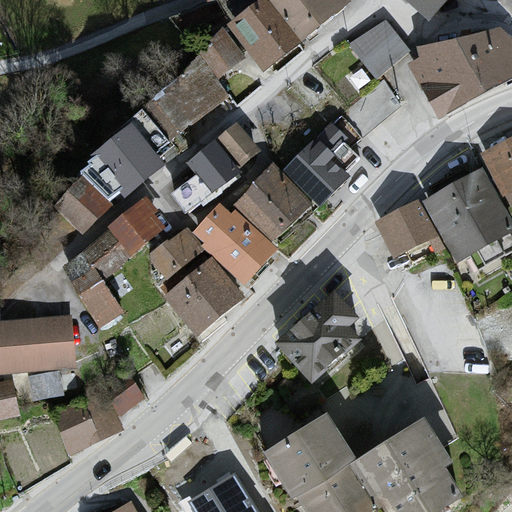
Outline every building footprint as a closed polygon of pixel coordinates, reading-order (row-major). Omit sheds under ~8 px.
[(267,0),(271,3),(306,46),(351,10),(342,0),(267,0)] [(409,0),(428,15),(440,0),(409,0)] [(306,46),(271,3),(231,36),(267,79),(306,46)] [(384,24),(347,50),(371,82),(407,55),(384,24)] [(408,62),(438,114),(483,90),(511,74),(511,38),(500,28),(489,30),(461,39),(418,45),(420,56),(408,62)] [(195,52),(218,82),(243,63),(220,33),(195,52)] [(146,117),(173,148),(227,102),(201,71),(146,117)] [(383,82),(340,116),(360,141),(403,107),(383,82)] [(240,127),(217,146),(244,178),(267,159),(240,127)] [(98,164),(127,202),(165,175),(136,136),(98,164)] [(339,141),(325,156),(352,179),(365,164),(339,141)] [(511,142),(481,158),(504,207),(511,203),(511,142)] [(217,146),(188,170),(215,203),(244,178),(217,146)] [(315,146),(285,178),(322,212),(352,179),(325,156),(315,146)] [(188,170),(165,189),(192,223),(215,203),(188,170)] [(276,170),(237,208),(276,248),(315,210),(285,178),(276,170)] [(511,231),(483,174),(423,204),(455,266),(511,237),(511,231)] [(88,185),(59,213),(84,239),(113,211),(88,185)] [(154,208),(147,199),(110,228),(130,252),(162,227),(150,212),(154,208)] [(420,204),(377,226),(400,272),(444,250),(420,204)] [(225,208),(196,237),(247,289),(277,259),(225,208)] [(188,231),(151,259),(169,283),(206,254),(188,231)] [(110,234),(83,252),(102,281),(130,263),(110,234)] [(83,252),(62,266),(73,281),(102,325),(122,311),(102,281),(83,252)] [(212,260),(166,298),(196,333),(241,296),(212,260)] [(336,297),(278,349),(318,392),(367,348),(355,335),(364,327),(336,297)] [(73,317),(0,324),(0,375),(79,368),(73,317)] [(58,374),(28,379),(32,404),(62,399),(58,374)] [(11,381),(0,383),(0,422),(19,418),(11,381)] [(53,413),(70,452),(120,431),(103,391),(53,413)] [(331,411),(264,453),(301,511),(378,511),(384,509),(353,464),(361,458),(331,411)] [(429,414),(361,458),(353,464),(384,509),(389,505),(393,511),(451,511),(471,499),(450,467),(460,461),(429,414)] [(258,511),(235,473),(189,500),(195,511),(258,511)]
